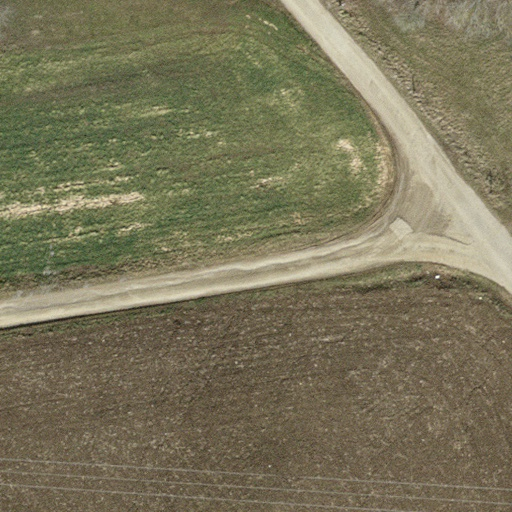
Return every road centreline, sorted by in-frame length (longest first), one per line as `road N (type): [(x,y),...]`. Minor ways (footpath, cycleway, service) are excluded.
road 1 (track): [(486,231),(0,315)]
road 2 (track): [(310,0),(511,262)]
